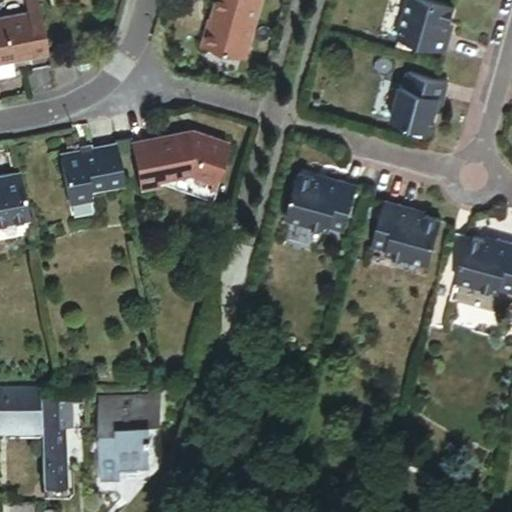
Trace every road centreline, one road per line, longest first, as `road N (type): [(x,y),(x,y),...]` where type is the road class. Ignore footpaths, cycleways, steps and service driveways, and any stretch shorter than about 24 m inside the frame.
road 1 (residential): [(122,71),(61,113),(0,125)]
road 2 (residential): [(473,176),(511,47)]
road 3 (residential): [(345,139),(473,176)]
